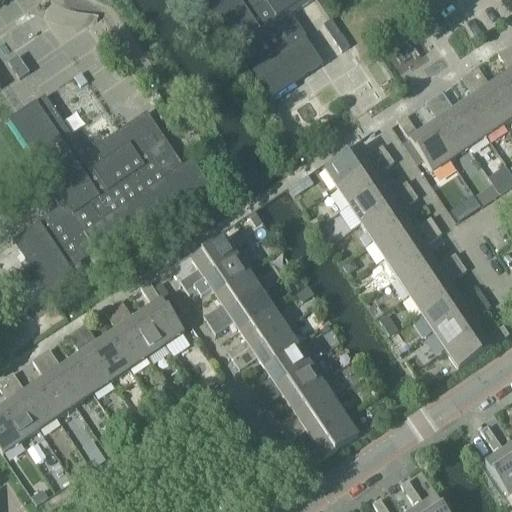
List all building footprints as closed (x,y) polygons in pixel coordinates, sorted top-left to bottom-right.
[(198,0),(232,50),(231,51),(231,52),(240,47),(251,63),(242,69),(267,106),(268,105),(266,103),(319,68),(320,69),(321,69),(297,33),(296,33),(287,20),(315,1),(314,0),(198,0)] [(341,56),(348,51),(330,23),(322,28),(341,56)] [(511,63),(505,53),(497,59),(509,77),(499,83),(511,102),(511,63)] [(17,59),(7,66),(18,83),(28,76),(17,59)] [(469,78),(503,129),(511,122),(511,102),(499,83),(489,90),(477,72),(469,78)] [(463,108),(485,141),(503,129),(469,78),(460,83),(472,101),(463,108)] [(485,141),(463,108),(453,114),(441,96),(432,102),(467,153),(485,141)] [(467,153),(432,102),(424,107),(436,125),(427,132),(449,165),(467,153)] [(48,300),(50,298),(84,276),(78,267),(95,255),(101,263),(102,263),(101,261),(207,190),(208,191),(210,191),(191,164),(173,176),(160,156),(156,159),(152,152),(165,144),(146,116),(145,116),(150,124),(124,141),(119,134),(91,152),(96,160),(88,165),(53,113),(44,119),(35,105),(8,124),(9,125),(10,124),(49,181),(43,185),(61,213),(48,222),(48,221),(11,245),(12,246),(14,245),(49,298),(47,299),(48,300)] [(449,165),(427,132),(417,138),(405,120),(396,126),(408,144),(430,178),(449,165)] [(336,193),(386,159),(381,151),(363,162),(357,152),(323,174),(336,193)] [(348,211),(381,189),(375,179),(392,168),(386,159),(336,193),(348,211)] [(511,181),(505,171),(487,183),(492,190),(498,199),(511,190),(511,181)] [(360,229),(410,195),(405,186),(388,198),(381,189),(348,211),(360,229)] [(298,188),(291,194),(297,203),(305,198),(298,188)] [(492,190),(484,195),(490,205),(498,199),(492,190)] [(410,195),(360,229),(372,247),(405,224),(399,215),(416,203),(410,195)] [(474,201),(466,207),(473,217),(480,211),(474,201)] [(256,216),(250,220),(257,231),(263,227),(256,216)] [(384,265),(434,231),(429,222),(412,234),(405,224),(372,247),(384,265)] [(396,283),(430,260),(423,251),(440,239),(434,231),(384,265),(396,283)] [(185,294),(237,259),(224,241),(191,263),(198,274),(180,286),(185,294)] [(215,300),(249,277),(237,259),(185,294),(191,303),(209,291),(215,300)] [(409,301),(459,267),(453,259),(436,270),(430,260),(396,283),(409,301)] [(350,262),(341,268),(347,278),(357,272),(350,262)] [(421,319),(454,297),(448,287),(465,276),(459,267),(409,301),(421,319)] [(210,330),(261,295),(249,277),(215,300),(222,310),(204,322),(210,330)] [(142,316),(165,349),(184,337),(161,303),(160,304),(148,286),(139,292),(151,310),(142,316)] [(308,294),(299,299),(305,308),(313,303),(308,294)] [(433,338),(483,303),(477,294),(460,306),(454,297),(421,319),(433,338)] [(261,295),(210,330),(215,339),(233,327),(239,336),(273,313),(261,295)] [(445,355),(478,332),(472,323),(489,311),(483,303),(433,338),(445,355)] [(165,349),(142,316),(132,323),(120,305),(112,310),(147,362),(165,349)] [(106,340),(129,374),(147,362),(112,310),(103,316),(115,334),(106,340)] [(234,366),(285,331),(273,313),(239,336),(246,346),(228,358),(234,366)] [(389,322),(381,328),(387,337),(395,331),(389,322)] [(129,374),(106,340),(97,347),(84,329),(76,335),(111,386),(129,374)] [(478,332),(445,355),(457,374),(491,351),(490,351),(507,339),(501,330),(484,342),(478,332)] [(264,372),(297,349),(285,331),(234,366),(239,375),(257,363),(264,372)] [(111,386),(76,335),(68,340),(80,358),(70,365),(93,398),(111,386)] [(297,349),(264,372),(270,382),(252,394),(258,403),(309,368),(297,349)] [(39,359),(75,410),(93,398),(70,365),(60,371),(48,353),(39,359)] [(75,410),(39,359),(31,365),(43,383),(34,389),(57,423),(75,410)] [(288,409),(321,386),(309,368),(258,403),(264,411),(282,399),(288,409)] [(4,383),(38,435),(57,423),(34,389),(24,395),(12,378),(4,383)] [(0,411),(0,418),(20,447),(38,435),(4,383),(0,385),(0,395),(7,407),(0,411)] [(282,439),(333,403),(321,386),(288,409),(295,418),(277,430),(282,439)] [(190,390),(180,396),(188,407),(197,401),(190,390)] [(333,403),(282,439),(288,447),(306,435),(312,445),(346,422),(333,403)] [(20,447),(0,418),(0,456),(2,459),(20,447)] [(346,422),(312,445),(319,454),(301,466),(307,475),(358,440),(346,422)] [(487,448),(495,443),(487,431),(479,436),(487,448)] [(495,443),(487,448),(496,460),(498,458),(511,477),(511,448),(503,455),(495,443)] [(507,501),(511,497),(511,477),(498,458),(496,460),(484,467),(507,501)] [(56,469),(51,473),(56,481),(62,477),(56,469)] [(408,501),(415,496),(407,484),(400,489),(408,501)] [(44,494),(32,502),(37,510),(49,503),(44,494)] [(420,511),(441,511),(434,501),(423,508),(415,496),(408,501),(415,511),(417,511),(420,510),(420,511)] [(374,511),(385,511),(379,503),(372,508),(374,511)]
